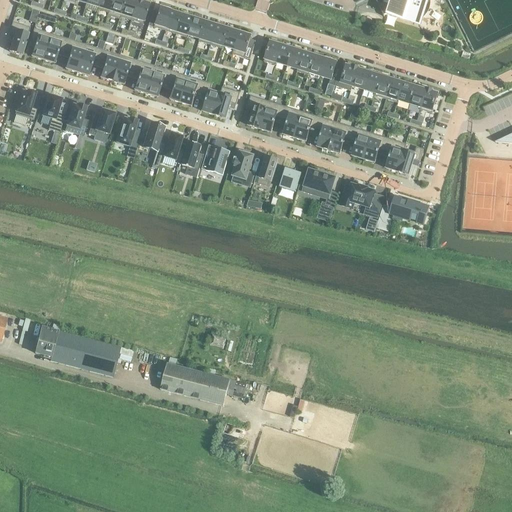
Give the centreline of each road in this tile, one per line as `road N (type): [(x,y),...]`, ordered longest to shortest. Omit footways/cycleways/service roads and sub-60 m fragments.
road 1 (residential): [(467,85),(434,190),(422,195),(0,64)]
road 2 (track): [(0,217),(511,342)]
road 3 (track): [(0,168),(511,279)]
road 4 (residential): [(467,85),(191,0)]
road 5 (unknown): [(0,352),(214,412)]
